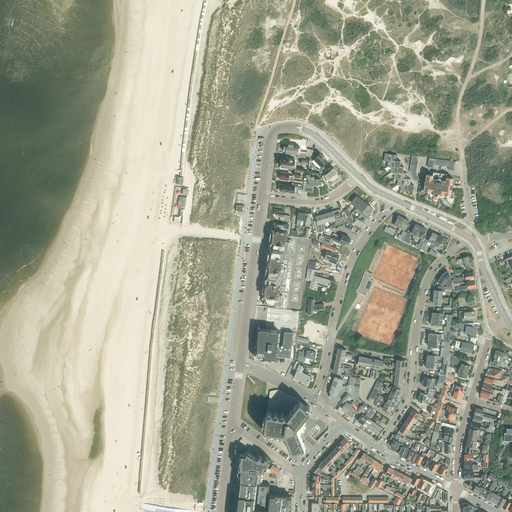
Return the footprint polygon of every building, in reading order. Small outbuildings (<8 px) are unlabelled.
[(332,58),(322,57),(321,66),(330,67),(332,58)] [(284,146),(283,151),(286,151),(286,153),(297,154),(297,157),(302,158),(306,158),(306,155),(306,152),(300,151),(301,148),(299,147),(299,146),(293,145),(293,144),(288,144),(288,145),(287,145),(287,146),(284,146)] [(312,156),(312,157),(314,160),(320,167),(317,170),(320,172),(324,168),(322,165),(327,161),(320,153),(319,154),(319,153),(318,153),(317,152),(316,152),(315,151),(314,151),(313,151),(312,155),(312,156)] [(384,161),(388,162),(388,160),(396,161),(397,155),(385,153),(384,161)] [(280,159),(280,163),(282,163),(281,166),(281,167),(282,167),(293,168),(294,168),(294,161),(295,160),(293,160),(293,159),(287,158),(286,159),(282,159),(280,159)] [(322,176),(325,181),(328,180),(328,179),(331,177),(333,179),(332,179),(332,180),(335,183),(341,178),(336,173),(338,172),(333,167),(330,171),(325,174),(322,176)] [(280,172),(280,179),(293,181),(293,180),(293,176),(289,175),(289,176),(289,173),(280,172)] [(425,184),(424,189),(424,190),(431,191),(430,194),(434,194),(434,195),(435,196),(438,197),(439,195),(443,196),(444,193),(451,194),(452,188),(452,184),(453,178),(446,177),(447,174),(434,172),(433,175),(426,174),(425,180),(425,184)] [(303,191),(313,193),(314,185),(321,184),(320,179),(314,180),(314,176),(310,177),(310,174),(306,175),(306,178),(304,178),(303,186),(303,191)] [(297,193),(297,187),(302,187),(302,184),(292,183),(291,186),(279,185),(278,190),(297,193)] [(401,185),(400,191),(405,191),(405,189),(413,191),(414,185),(410,184),(410,185),(402,183),(401,185)] [(350,202),(357,207),(362,200),(356,196),(354,199),(353,199),(350,202)] [(186,198),(179,197),(178,208),(180,209),(179,216),(185,217),(186,210),(185,209),(186,198)] [(355,209),(361,214),(368,205),(362,200),(357,207),(355,209)] [(368,205),(361,214),(359,216),(363,219),(364,218),(365,217),(363,216),(365,213),(368,216),(371,213),(370,212),(373,209),(368,205)] [(277,210),(276,216),(280,216),(280,219),(289,220),(290,215),(284,215),(285,212),(277,210)] [(327,213),(329,221),(329,222),(336,220),(337,223),(344,220),(341,212),(334,214),(333,211),(327,213)] [(307,214),(298,213),(297,219),(297,226),(300,226),(301,219),(306,220),(305,225),(308,226),(309,226),(310,217),(312,217),(312,214),(310,214),(310,217),(307,216),(307,214)] [(327,213),(321,215),(323,223),(329,221),(327,213)] [(323,223),(321,215),(315,217),(317,222),(314,223),(317,234),(326,231),(325,227),(324,227),(323,223)] [(351,215),(347,217),(348,217),(346,219),(348,223),(350,222),(351,224),(354,223),(355,222),(351,215)] [(394,224),(399,227),(404,218),(398,215),(394,224)] [(404,218),(399,227),(398,229),(400,231),(402,228),(404,230),(409,220),(404,218)] [(354,223),(360,227),(363,223),(360,221),(357,219),(355,221),(355,222),(354,223)] [(283,221),(282,224),(267,222),(257,301),(272,304),(272,308),(301,311),(302,311),(304,293),(306,279),(308,268),(312,239),(304,238),(291,237),(292,229),(286,221),(283,221)] [(342,225),(341,226),(350,231),(353,226),(347,223),(346,223),(342,225)] [(412,238),(414,239),(416,235),(416,236),(421,226),(416,224),(411,233),(414,234),(412,238)] [(384,231),(393,235),(396,230),(389,226),(389,228),(386,226),(384,231)] [(417,240),(419,235),(423,237),(426,229),(421,226),(416,236),(416,235),(414,239),(417,240)] [(298,231),(300,231),(300,227),(296,227),(296,230),(292,230),(291,236),(295,237),(297,237),(298,231)] [(397,238),(403,240),(407,232),(403,230),(401,235),(399,234),(397,238)] [(438,235),(433,232),(429,240),(432,241),(429,247),(432,248),(438,235)] [(344,245),(345,243),(347,244),(350,237),(349,236),(347,235),(347,236),(342,234),(341,236),(333,233),(332,236),(333,236),(332,238),(325,235),(322,242),(330,245),(332,240),(344,245)] [(432,248),(429,253),(435,256),(437,253),(433,251),(436,245),(439,247),(441,243),(444,245),(447,239),(438,235),(432,248)] [(416,243),(415,246),(420,249),(425,239),(422,237),(419,245),(418,245),(416,243)] [(425,239),(420,249),(424,251),(425,248),(424,248),(426,244),(427,244),(428,241),(425,239)] [(321,247),(334,252),(336,248),(322,243),(321,247)] [(327,252),(324,259),(329,261),(336,264),(338,257),(337,257),(338,254),(331,252),(330,253),(327,252)] [(457,260),(458,263),(462,262),(464,268),(471,265),(468,259),(469,259),(469,256),(457,260)] [(309,261),(308,268),(315,269),(316,263),(309,261)] [(315,269),(308,268),(306,279),(312,280),(310,288),(316,290),(318,285),(329,288),(331,281),(313,276),(315,270),(315,269)] [(443,285),(444,283),(447,284),(446,286),(453,287),(452,284),(453,280),(451,280),(450,278),(450,277),(451,277),(450,276),(451,276),(448,271),(442,274),(438,282),(443,285)] [(463,272),(461,272),(462,276),(453,278),(453,280),(452,284),(461,283),(460,278),(462,278),(463,280),(474,278),(473,271),(464,273),(463,272)] [(373,274),(367,272),(365,272),(357,292),(366,296),(367,292),(369,293),(372,285),(373,285),(374,282),(373,282),(374,281),(371,280),(373,274)] [(467,281),(467,282),(466,282),(467,288),(476,287),(475,280),(467,281)] [(438,290),(435,289),(434,296),(442,297),(443,290),(444,290),(444,287),(444,286),(438,286),(438,290)] [(460,303),(468,301),(469,305),(475,303),(474,296),(467,297),(467,296),(459,298),(460,303)] [(443,305),(443,309),(452,310),(452,309),(453,302),(453,298),(450,298),(449,305),(443,305)] [(309,299),(308,304),(307,314),(313,315),(313,310),(324,309),(324,304),(314,305),(314,300),(309,299)] [(257,344),(255,356),(261,356),(263,356),(263,357),(265,357),(270,358),(271,358),(276,358),(276,357),(277,357),(290,358),(292,345),(296,346),(296,344),(297,341),(300,313),(300,311),(293,310),(272,308),(267,308),(267,313),(265,329),(260,329),(258,328),(258,329),(258,331),(258,334),(258,336),(257,339),(257,341),(257,343),(257,344)] [(475,312),(464,312),(464,311),(458,311),(459,321),(465,321),(465,320),(469,320),(469,318),(476,318),(475,312)] [(312,336),(313,336),(319,337),(320,329),(321,329),(314,327),(315,323),(309,322),(307,330),(307,335),(308,335),(312,336)] [(460,332),(465,332),(467,332),(467,334),(469,334),(469,336),(476,337),(475,339),(478,340),(480,334),(477,333),(478,327),(473,327),(473,323),(470,323),(466,323),(466,324),(462,324),(462,323),(451,323),(451,327),(452,327),(452,328),(455,328),(462,328),(461,329),(460,332)] [(430,333),(429,340),(440,341),(441,334),(430,333)] [(474,344),(469,343),(467,342),(466,343),(463,342),(456,340),(454,348),(472,353),(474,345),(474,344)] [(441,347),(440,352),(449,353),(449,352),(450,342),(445,342),(442,341),(441,346),(444,346),(444,348),(441,347)] [(338,348),(337,354),(352,357),(352,354),(350,354),(349,354),(345,353),(346,350),(338,348)] [(299,352),(298,360),(305,362),(305,361),(307,362),(309,361),(309,358),(315,359),(316,352),(307,350),(307,351),(303,350),(303,352),(299,352)] [(507,360),(509,361),(509,362),(511,364),(509,367),(511,368),(511,357),(504,353),(496,350),(495,357),(493,362),(496,363),(495,363),(496,364),(498,365),(499,364),(501,364),(502,360),(504,361),(505,358),(507,360)] [(443,357),(443,363),(447,364),(448,354),(449,353),(440,352),(440,356),(443,357)] [(448,354),(447,364),(447,365),(449,366),(450,363),(457,365),(459,359),(456,358),(457,356),(452,355),(448,354)] [(366,366),(370,367),(371,359),(365,358),(363,370),(365,370),(366,366)] [(336,360),(335,366),(347,369),(347,368),(349,368),(350,366),(347,365),(347,366),(343,365),(344,362),(336,360)] [(377,360),(375,372),(373,378),(373,379),(376,379),(377,373),(378,369),(381,369),(383,361),(377,360)] [(294,377),(301,380),(304,373),(302,372),(304,368),(305,367),(299,364),(300,362),(297,361),(294,367),(296,368),(294,373),(295,374),(294,377)] [(439,375),(446,376),(447,365),(447,364),(443,363),(442,366),(439,366),(438,369),(440,369),(440,372),(439,375)] [(460,366),(459,369),(468,371),(470,365),(462,363),(461,366),(460,366)] [(396,368),(396,372),(404,373),(404,367),(392,365),(389,365),(389,367),(392,367),(392,368),(396,368)] [(447,365),(446,376),(453,379),(455,374),(451,373),(453,367),(449,366),(447,365)] [(486,375),(496,378),(499,379),(499,378),(501,378),(501,380),(500,380),(501,380),(507,383),(508,382),(509,380),(509,377),(510,377),(502,374),(502,375),(500,374),(501,371),(493,368),(492,369),(491,369),(490,369),(489,372),(487,371),(486,375)] [(468,371),(459,369),(459,371),(460,372),(459,375),(463,376),(462,377),(463,378),(465,379),(466,378),(466,377),(467,377),(468,371)] [(304,373),(301,380),(304,382),(304,383),(306,384),(306,383),(307,384),(311,376),(304,373)] [(436,387),(442,388),(445,377),(439,375),(438,379),(436,387)] [(496,382),(506,386),(507,383),(501,380),(500,380),(486,376),(484,382),(492,384),(493,381),(496,382)] [(347,390),(347,386),(342,386),(343,380),(335,377),(330,392),(331,392),(330,396),(333,398),(332,400),(336,403),(337,401),(338,401),(338,400),(339,399),(340,400),(341,399),(340,398),(340,397),(338,395),(340,389),(347,390)] [(427,388),(429,388),(428,391),(435,393),(436,389),(434,389),(436,379),(432,378),(431,378),(425,377),(423,385),(428,386),(427,388)] [(491,388),(492,385),(483,383),(482,388),(491,391),(493,392),(494,392),(497,393),(499,394),(504,395),(505,392),(499,390),(499,391),(491,388)] [(456,385),(455,391),(462,393),(464,387),(456,385)] [(389,388),(387,390),(398,395),(401,390),(394,386),(392,389),(389,388)] [(444,399),(445,396),(447,389),(442,387),(442,388),(440,394),(439,398),(444,399)] [(390,394),(389,397),(396,401),(398,395),(387,390),(384,388),(383,391),(390,394)] [(488,400),(491,391),(482,388),(480,394),(481,395),(481,398),(488,400)] [(455,391),(451,389),(450,392),(453,393),(452,396),(460,399),(462,393),(455,391)] [(264,435),(264,436),(288,453),(292,451),(303,447),(300,438),(297,431),(299,430),(300,429),(301,430),(302,429),(303,427),(303,425),(302,424),(301,424),(300,423),(299,423),(298,422),(303,416),(309,409),(300,401),(299,401),(298,400),(293,397),(278,390),(277,390),(275,390),(270,391),(269,395),(269,397),(269,398),(267,413),(264,430),(264,435)] [(433,399),(434,400),(435,398),(439,399),(439,398),(440,394),(435,393),(428,391),(427,395),(421,393),(418,401),(428,404),(430,398),(433,399)] [(342,408),(347,412),(352,406),(351,406),(353,404),(355,405),(358,407),(358,406),(360,404),(362,405),(364,404),(357,398),(355,397),(354,396),(354,395),(354,394),(353,394),(353,393),(353,392),(351,392),(349,392),(347,394),(341,401),(344,403),(350,396),(350,397),(354,400),(353,402),(352,401),(351,404),(350,403),(349,404),(347,402),(342,408)] [(379,394),(377,398),(393,406),(396,401),(389,397),(387,400),(383,398),(384,397),(379,394)] [(378,402),(381,403),(385,405),(382,410),(387,413),(388,411),(390,412),(393,406),(377,398),(374,404),(376,406),(378,402)] [(441,410),(444,399),(439,398),(439,399),(437,404),(437,406),(436,407),(436,408),(441,410)] [(428,412),(432,413),(434,414),(436,407),(433,406),(430,405),(428,412)] [(352,406),(347,412),(352,416),(356,410),(352,406)] [(446,411),(448,412),(456,414),(458,408),(450,406),(448,406),(446,411)] [(447,418),(454,420),(456,414),(448,412),(446,411),(441,410),(436,408),(433,419),(437,420),(438,421),(440,413),(446,415),(446,417),(447,418)] [(476,408),(474,413),(486,417),(492,419),(496,420),(497,418),(482,413),(483,410),(476,408)] [(413,410),(410,415),(417,420),(420,416),(419,416),(420,414),(413,410)] [(363,424),(368,428),(372,421),(370,419),(373,413),(371,412),(370,414),(363,424)] [(358,421),(363,424),(370,414),(368,413),(365,416),(362,414),(358,421)] [(483,419),(491,421),(490,425),(489,425),(495,427),(494,426),(495,422),(491,421),(492,419),(486,417),(474,413),(473,419),(482,422),(483,419)] [(410,415),(406,420),(412,424),(414,421),(417,423),(419,421),(417,420),(410,415)] [(368,428),(373,431),(380,421),(378,420),(375,423),(372,421),(368,428)] [(406,420),(403,425),(409,429),(412,424),(406,420)] [(442,422),(438,421),(437,420),(436,424),(441,426),(442,424),(445,425),(445,426),(446,426),(444,433),(453,435),(453,433),(455,433),(455,431),(454,430),(456,426),(449,424),(446,423),(442,422)] [(471,426),(488,431),(493,433),(495,427),(489,425),(488,428),(482,426),(482,423),(472,420),(471,426)] [(380,421),(373,431),(378,435),(383,428),(380,426),(382,423),(380,421)] [(396,433),(404,436),(404,435),(406,434),(407,432),(412,435),(413,433),(414,432),(409,429),(403,425),(400,430),(398,431),(397,433),(396,432),(396,433)] [(430,428),(427,426),(424,432),(429,435),(433,430),(430,428)] [(396,449),(397,449),(400,451),(403,444),(400,443),(402,440),(404,436),(396,433),(395,435),(394,435),(392,434),(387,444),(390,446),(396,448),(396,449)] [(404,436),(402,440),(411,444),(412,442),(412,441),(404,436)] [(344,439),(340,443),(345,448),(346,448),(353,455),(352,455),(355,458),(355,457),(360,450),(357,448),(354,452),(348,446),(350,444),(344,439)] [(405,457),(409,459),(415,448),(416,449),(417,448),(418,445),(419,444),(416,442),(414,447),(413,446),(411,450),(408,449),(405,457)] [(441,449),(443,449),(442,452),(451,453),(451,444),(445,443),(442,443),(442,442),(438,442),(438,446),(441,446),(441,449)] [(340,443),(336,448),(341,453),(345,448),(340,443)] [(398,454),(405,457),(408,449),(409,448),(409,447),(403,444),(400,451),(398,454)] [(336,448),(331,452),(337,457),(342,461),(344,464),(346,467),(351,462),(348,459),(346,461),(344,459),(339,455),(341,453),(336,448)] [(418,449),(417,448),(416,449),(415,448),(409,459),(414,462),(418,454),(416,453),(418,449)] [(433,457),(436,452),(431,450),(428,448),(426,453),(429,454),(433,457)] [(240,467),(240,469),(239,469),(239,470),(240,470),(262,472),(264,472),(265,465),(267,466),(271,459),(264,454),(262,457),(257,453),(255,456),(248,451),(246,454),(241,453),(240,454),(240,455),(239,456),(239,457),(240,458),(241,458),(240,467)] [(331,452),(327,457),(332,462),(337,457),(331,452)] [(351,462),(355,458),(352,455),(350,457),(345,452),(343,455),(348,459),(351,462)] [(363,460),(365,462),(369,456),(364,452),(359,460),(361,462),(363,460)] [(418,454),(414,462),(420,464),(425,454),(424,454),(424,453),(422,452),(421,455),(418,454)] [(433,471),(434,471),(435,471),(438,464),(435,463),(436,462),(434,461),(436,458),(439,460),(441,457),(442,457),(443,456),(436,452),(433,457),(433,458),(431,461),(432,461),(429,468),(431,469),(431,470),(433,471)] [(367,463),(370,465),(374,459),(369,456),(365,462),(364,463),(366,464),(367,463)] [(327,457),(323,461),(328,466),(332,470),(338,476),(342,471),(339,468),(337,470),(330,464),(332,462),(327,457)] [(422,465),(427,467),(431,461),(428,459),(428,458),(426,457),(422,465)] [(447,458),(446,461),(444,463),(446,464),(445,467),(442,466),(442,465),(439,463),(438,464),(435,471),(436,472),(438,473),(439,473),(439,474),(441,475),(441,474),(444,475),(445,474),(446,474),(447,474),(448,472),(447,472),(448,471),(447,470),(449,466),(448,466),(450,463),(450,460),(447,458)] [(370,465),(375,468),(379,462),(374,459),(370,465)] [(319,466),(318,467),(322,471),(323,470),(324,471),(328,466),(323,461),(318,466),(319,466)] [(379,462),(375,468),(380,471),(384,465),(379,462)] [(355,467),(352,472),(350,470),(348,473),(354,478),(356,475),(359,470),(361,467),(359,465),(357,468),(355,467)] [(388,474),(391,476),(394,469),(389,467),(385,475),(387,476),(388,474)] [(393,477),(396,478),(399,472),(394,469),(391,476),(389,480),(391,481),(393,477)] [(262,472),(240,470),(239,479),(239,482),(239,481),(260,483),(262,472)] [(396,478),(401,481),(405,475),(399,472),(396,478)] [(312,475),(312,481),(320,481),(323,481),(327,481),(331,482),(334,482),(334,478),(334,477),(330,477),(327,476),(327,480),(323,480),(323,478),(320,478),(320,475),(319,475),(319,474),(314,474),(314,475),(312,475)] [(364,484),(366,481),(368,478),(363,475),(359,481),(364,484)] [(404,488),(407,489),(408,486),(409,484),(410,482),(412,479),(405,475),(401,481),(399,485),(402,486),(404,483),(406,484),(404,488)] [(420,479),(415,476),(411,483),(414,484),(414,485),(416,487),(420,479)] [(373,477),(369,483),(368,486),(372,489),(377,480),(373,477)] [(375,485),(380,487),(384,489),(385,486),(386,486),(386,485),(387,484),(386,484),(387,483),(379,479),(375,485)] [(427,482),(422,479),(418,486),(421,488),(421,489),(423,490),(427,482)] [(482,480),(478,486),(471,481),(468,486),(474,489),(472,491),(478,494),(482,487),(485,482),(482,480)] [(290,511),(291,496),(268,494),(270,484),(260,483),(239,482),(239,483),(236,483),(235,491),(235,494),(237,494),(237,496),(232,495),(230,507),(232,507),(231,510),(230,510),(229,511),(290,511)] [(485,482),(482,487),(478,494),(484,497),(487,490),(483,488),(487,483),(485,482)] [(435,486),(429,483),(425,490),(428,492),(430,494),(435,486)] [(485,498),(490,500),(494,493),(492,492),(495,486),(492,484),(489,490),(485,498)] [(430,506),(430,510),(433,510),(440,510),(440,505),(435,505),(435,499),(434,498),(436,495),(439,488),(435,486),(432,493),(430,498),(430,506)] [(312,487),(312,493),(320,494),(319,495),(325,495),(330,495),(334,495),(334,488),(331,488),(331,492),(324,492),(324,490),(320,490),(320,487),(312,487)] [(146,490),(144,500),(167,503),(168,493),(146,490)] [(494,493),(490,500),(496,503),(500,496),(494,493)] [(393,502),(402,506),(403,506),(403,499),(402,499),(397,496),(395,500),(394,500),(393,502)] [(499,505),(501,507),(505,499),(500,496),(496,504),(497,504),(497,505),(499,506),(499,505)] [(318,503),(312,503),(311,511),(318,511),(318,506),(322,506),(322,504),(322,503),(321,503),(321,497),(318,497),(316,497),(316,500),(318,500),(318,503)] [(505,509),(508,510),(511,503),(506,500),(503,507),(503,508),(505,509)] [(463,511),(472,511),(473,511),(473,508),(472,508),(472,506),(467,503),(464,503),(463,511)]
